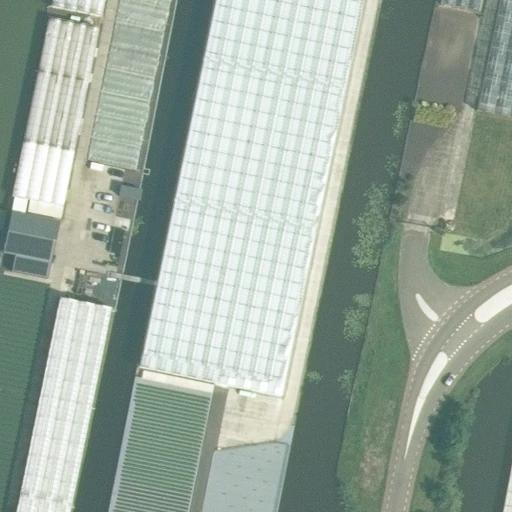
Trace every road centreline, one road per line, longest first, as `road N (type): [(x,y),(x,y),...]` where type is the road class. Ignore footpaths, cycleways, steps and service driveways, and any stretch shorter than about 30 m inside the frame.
road 1 (unknown): [(372,0),(297,347),(261,415),(204,475),(194,511)]
road 2 (tertiary): [(511,293),(456,337),(423,388),(396,511)]
